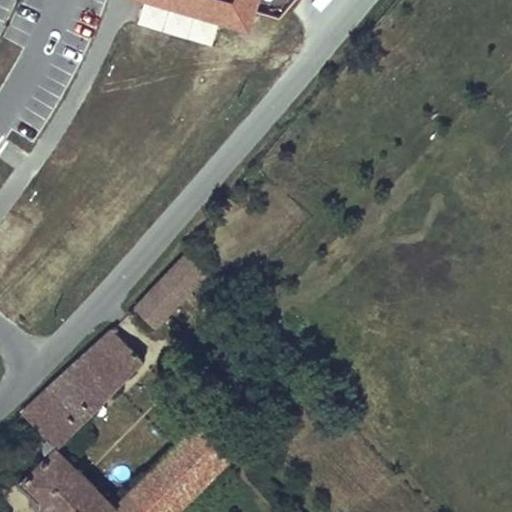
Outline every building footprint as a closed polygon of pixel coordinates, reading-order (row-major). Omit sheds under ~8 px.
[(147,0),(246,31),(256,0),(147,0)] [(239,205),(230,196),(222,205),(231,212),(239,205)] [(205,272),(184,253),(134,307),(154,326),(205,272)] [(56,446),(143,358),(112,328),(21,412),(43,438),(43,450),(46,454),(17,481),(37,502),(35,508),(39,511),(108,511),(115,505),(56,446)] [(285,375),(272,358),(261,368),(276,384),(285,375)] [(121,511),(172,511),(233,451),(201,417),(115,505),(121,511)]
